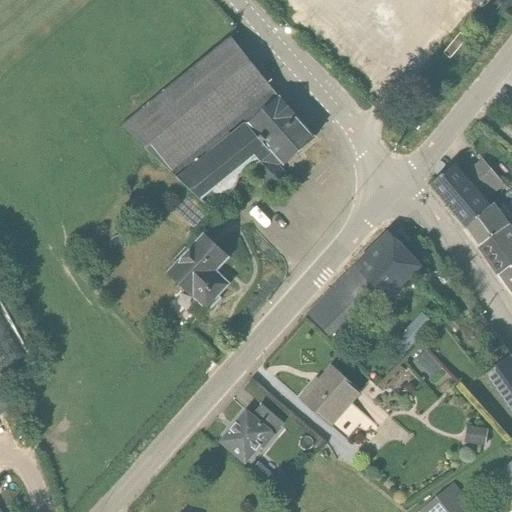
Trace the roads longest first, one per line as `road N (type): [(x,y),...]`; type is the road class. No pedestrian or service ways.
road 1 (tertiary): [(105,511),(401,185)]
road 2 (unclassified): [(401,185),(239,0)]
road 3 (tertiary): [(401,185),(511,327)]
road 4 (unclassified): [(401,185),(511,50)]
